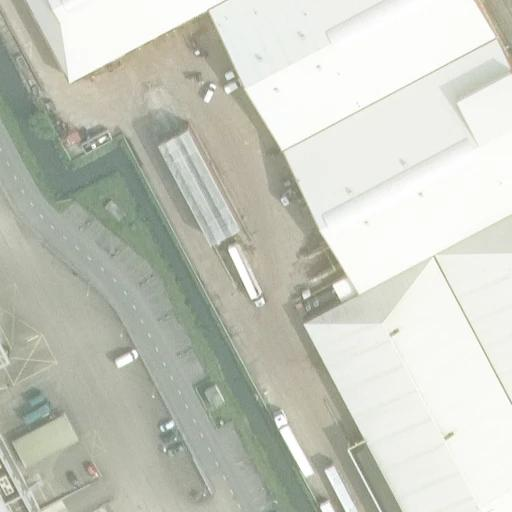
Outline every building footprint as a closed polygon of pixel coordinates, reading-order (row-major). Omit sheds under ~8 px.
[(511,511),(511,62),(478,0),(28,0),(69,77),(208,5),(350,272),(351,273),(358,286),(341,296),(329,302),(302,317),(364,433),(347,441),(385,511),(511,511)] [(194,17),(182,23),(188,33),(199,28),(194,17)] [(240,222),(188,122),(158,138),(211,238),(240,222)] [(350,272),(333,281),(341,296),(358,286),(351,273),(350,272)] [(215,385),(204,390),(213,406),(223,401),(215,385)] [(63,413),(12,440),(25,466),(77,439),(63,413)] [(40,511),(0,435),(0,511),(40,511)]
